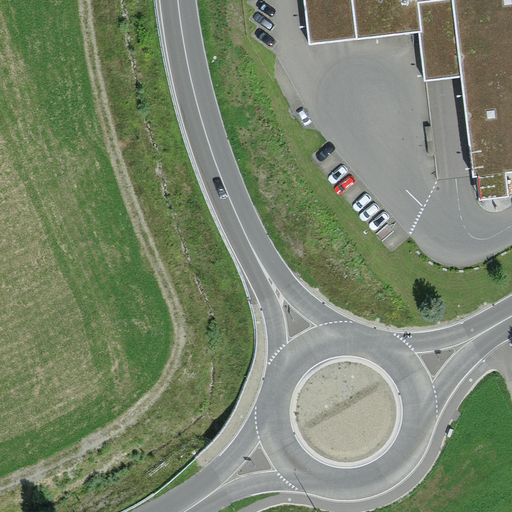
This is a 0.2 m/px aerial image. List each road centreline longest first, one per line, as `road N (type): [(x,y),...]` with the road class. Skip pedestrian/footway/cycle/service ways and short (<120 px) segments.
road 1 (secondary): [(311,349),(213,159),(177,0)]
road 2 (secondary): [(278,448),(298,473),(327,487),(374,483),(399,464),(415,437),(418,405),(407,376)]
road 3 (secondary): [(278,448),(171,511)]
road 4 (secondary): [(511,316),(407,376)]
